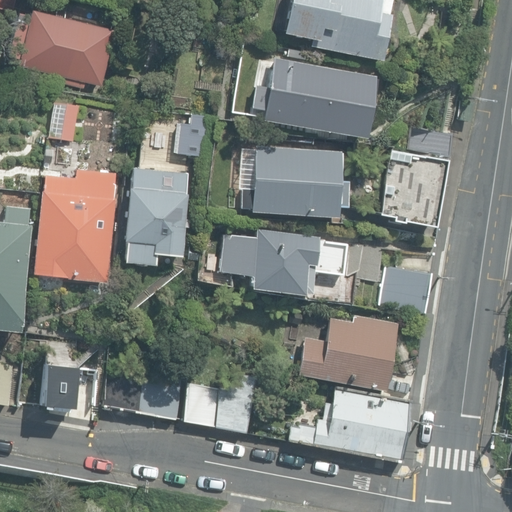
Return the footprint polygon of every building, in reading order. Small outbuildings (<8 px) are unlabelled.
[(0,0),(0,8),(13,12),(15,0),(0,0)] [(308,45),(379,61),(382,49),(383,48),(383,47),(384,47),(384,46),(385,46),(385,45),(385,44),(385,43),(386,43),(386,42),(386,41),(386,40),(386,39),(385,39),(385,38),(385,37),(384,37),(389,15),(387,14),(389,0),(286,0),(279,34),(309,40),(308,45)] [(15,66),(98,86),(112,31),(28,11),(27,17),(16,14),(5,57),(17,59),(15,66)] [(263,121),(366,141),(372,110),(373,110),(379,81),(377,81),(378,78),(276,59),(272,82),(263,80),(260,99),(267,100),(263,121)] [(46,136),(71,140),(77,96),(53,93),(46,136)] [(454,119),(467,121),(468,103),(456,102),(454,119)] [(131,119),(143,120),(144,106),(133,105),(131,119)] [(186,154),(201,155),(205,113),(190,111),(186,154)] [(448,155),(451,132),(411,127),(408,150),(448,155)] [(42,146),(44,131),(25,128),(23,143),(42,146)] [(249,211),(331,216),(336,151),(252,145),(249,189),(239,188),(238,207),(249,208),(249,211)] [(429,228),(443,160),(389,149),(376,215),(389,217),(389,221),(400,223),(400,222),(429,228)] [(123,262),(154,265),(155,255),(180,257),(186,194),(184,193),(186,172),(131,167),(129,188),(127,188),(122,241),(125,241),(123,262)] [(32,274),(104,282),(113,199),(111,198),(114,174),(76,170),(75,178),(42,175),(32,274)] [(0,329),(17,332),(29,226),(26,225),(27,210),(5,207),(3,223),(0,222),(0,329)] [(247,288),(299,295),(300,292),(307,293),(310,270),(339,274),(343,244),(315,241),(316,237),(254,229),(253,239),(222,234),(217,272),(248,276),(247,288)] [(374,305),(422,313),(429,273),(383,265),(374,305)] [(296,376),(383,391),(395,323),(350,315),(349,320),(328,316),(324,341),(302,337),(296,376)] [(0,403),(5,404),(12,365),(0,362),(0,403)] [(40,405),(70,408),(75,367),(44,364),(40,405)] [(103,406),(136,412),(142,376),(143,372),(110,366),(103,406)] [(226,391),(218,390),(213,426),(243,432),(254,377),(229,371),(226,391)] [(142,376),(136,412),(174,419),(180,383),(142,376)] [(385,394),(412,399),(415,380),(389,376),(385,394)] [(213,426),(218,390),(218,388),(186,382),(182,421),(213,426)] [(286,441),(399,461),(409,401),(333,388),(330,403),(323,402),(320,419),(315,418),(313,426),(297,424),(296,427),(289,426),(286,441)]
